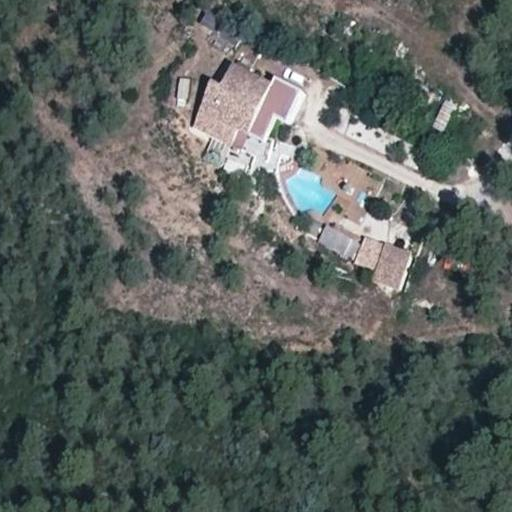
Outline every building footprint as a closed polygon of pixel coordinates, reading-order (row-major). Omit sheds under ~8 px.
[(269,112),(281,89),(241,67),(229,87),(219,82),(196,125),(248,151),(269,112)] [(285,81),(281,89),(269,112),(295,126),(311,95),(285,81)] [(446,103),(434,128),(445,134),(458,109),(446,103)] [(350,133),(356,115),(342,111),(337,129),(350,133)] [(356,262),(364,246),(329,228),(321,244),(356,262)] [(380,273),(389,248),(367,240),(358,266),(380,273)] [(414,256),(389,248),(380,273),(377,283),(403,291),(414,256)]
